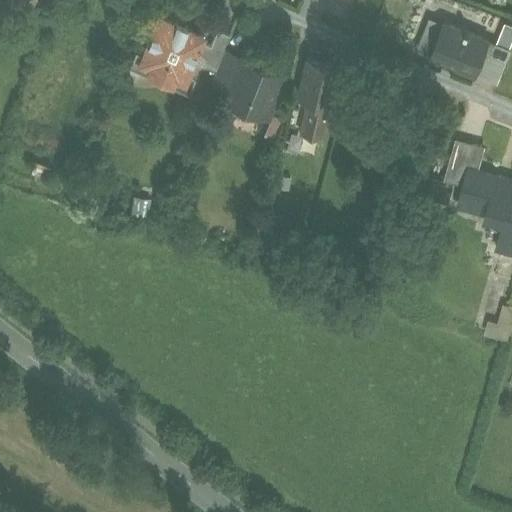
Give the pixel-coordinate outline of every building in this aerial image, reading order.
[(197,58),(209,30),(152,6),(131,56),(146,62),(144,68),(169,78),(171,73),(187,80),(197,58)] [(493,33),(445,14),(431,50),(479,69),(492,36),(493,33)] [(511,20),(506,18),(498,38),(511,43),(511,39),(511,20)] [(216,65),(225,43),(230,30),(211,23),(209,30),(197,58),(216,65)] [(500,77),(511,46),(511,43),(498,38),(492,36),(479,69),(500,77)] [(268,111),(286,68),(225,43),(216,65),(207,87),(268,111)] [(328,57),(303,51),(295,90),(297,90),(319,95),(328,57)] [(319,95),(297,90),(296,96),(290,123),(320,130),(328,97),(319,95)] [(470,154),(482,158),(487,137),(456,128),(443,169),(463,175),(470,154)] [(50,156),(34,151),(30,164),(46,169),(50,156)] [(463,175),(458,193),(486,201),(484,208),(504,214),(497,236),(511,240),(511,166),(482,158),(470,154),(463,175)] [(288,178),(289,167),(277,165),(275,176),(288,178)] [(145,187),(132,185),(130,203),(142,205),(145,187)] [(511,318),(511,296),(504,294),(500,307),(493,305),(488,324),(508,331),(511,318)]
